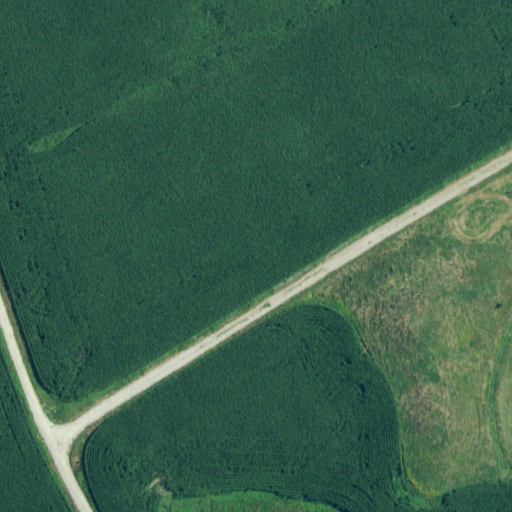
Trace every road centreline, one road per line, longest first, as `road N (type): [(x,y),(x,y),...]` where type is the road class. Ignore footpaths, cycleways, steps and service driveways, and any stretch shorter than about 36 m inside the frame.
road 1 (track): [(511,148),(56,433)]
road 2 (track): [(96,511),(43,407),(0,278)]
